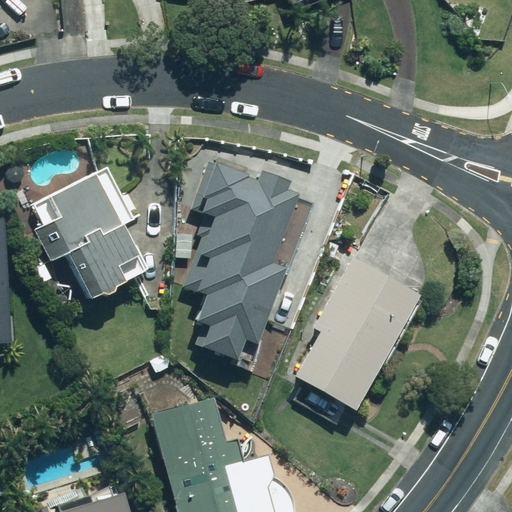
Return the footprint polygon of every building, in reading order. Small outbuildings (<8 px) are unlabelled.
[(206,320),(198,341),(232,354),(240,332),(255,338),(284,264),(266,257),(294,187),(284,183),(287,176),(259,165),(254,177),(211,160),(194,202),(203,206),(184,253),(190,256),(180,281),(204,290),(194,316),(206,320)] [(102,169),(28,207),(39,228),(31,233),(47,264),(58,258),(81,303),(144,270),(132,246),(125,250),(114,230),(140,217),(127,192),(117,197),(102,169)] [(409,301),(343,262),(306,326),(312,329),(287,381),(317,399),(310,412),(335,427),(409,301)] [(271,480),(268,479),(261,457),(235,465),(229,444),(219,447),(205,401),(145,418),(172,510),(165,511),(291,511),(291,508),(290,504),(289,501),(288,497),(286,494),(284,491),(282,489),(280,486),(277,484),(274,482),(271,480)] [(117,511),(113,498),(65,511),(117,511)]
